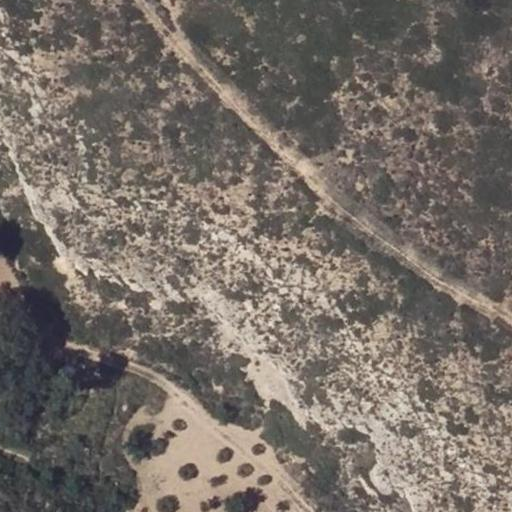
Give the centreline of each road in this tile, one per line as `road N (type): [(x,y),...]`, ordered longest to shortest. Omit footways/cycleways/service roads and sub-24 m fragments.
road 1 (track): [(511,318),(413,249),(164,0)]
road 2 (track): [(310,511),(162,369),(66,344),(0,339)]
